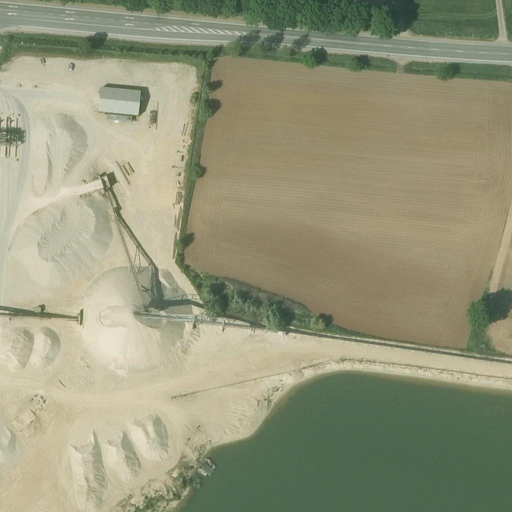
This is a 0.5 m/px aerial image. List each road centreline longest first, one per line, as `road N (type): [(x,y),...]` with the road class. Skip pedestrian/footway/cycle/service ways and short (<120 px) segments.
road 1 (primary): [(511,56),(0,13)]
road 2 (track): [(400,48),(404,12),(305,0)]
